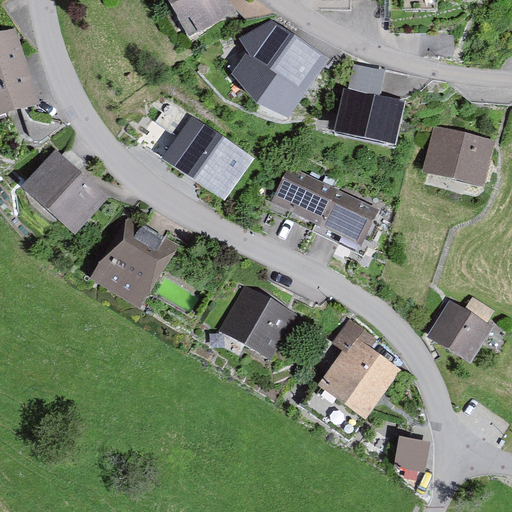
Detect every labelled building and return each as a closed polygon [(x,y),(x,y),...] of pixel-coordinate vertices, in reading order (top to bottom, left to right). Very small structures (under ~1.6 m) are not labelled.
[(150,0),(181,50),(231,19),(218,0),(150,0)] [(306,0),(306,11),(373,14),(374,4),(373,0),(306,0)] [(224,61),(260,102),(304,121),(342,67),(274,19),(240,37),(224,61)] [(0,31),(0,114),(39,102),(16,26),(0,31)] [(349,70),(342,97),(336,95),(322,148),(382,163),(395,111),(373,105),(380,78),(349,70)] [(163,95),(149,102),(162,111),(140,144),(226,201),(255,156),(163,95)] [(476,196),(492,145),(433,127),(416,178),(476,196)] [(66,246),(104,202),(50,155),(12,199),(66,246)] [(266,213),(309,235),(310,234),(332,192),(288,170),(266,213)] [(378,227),(371,224),(376,213),(333,191),(332,192),(310,234),(354,257),(360,244),(367,247),(378,227)] [(134,317),(179,248),(129,215),(83,284),(134,317)] [(265,365),(295,315),(245,285),(215,335),(265,365)] [(490,328),(484,324),(492,312),(472,300),(465,314),(450,305),(430,339),(470,362),(490,328)] [(320,386),(365,418),(398,372),(368,350),(374,341),(349,323),(334,346),(344,353),(320,386)] [(424,472),(428,445),(401,440),(396,468),(424,472)]
